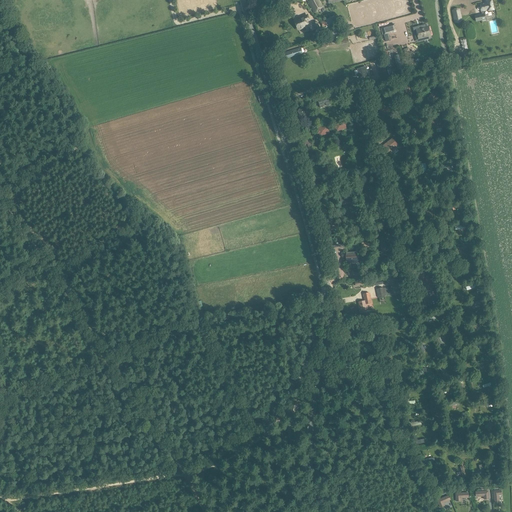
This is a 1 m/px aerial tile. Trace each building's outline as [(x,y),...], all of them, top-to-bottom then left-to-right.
[(311,0),(308,2),(314,13),(323,7),(319,0),(311,0)] [(492,0),(485,2),(485,4),(479,5),(481,12),(488,11),(488,12),(494,10),(492,0)] [(454,9),(452,10),(454,23),(457,23),(459,22),(462,21),(459,9),(457,9),(454,9)] [(307,16),(294,21),(298,30),(308,25),(307,21),(309,20),(307,16)] [(333,16),(326,20),(328,25),(336,22),(333,16)] [(394,25),(382,28),(381,28),(383,35),(384,35),(386,42),(390,40),(388,34),(396,32),(394,25)] [(426,25),(413,28),(415,35),(417,34),(419,41),(429,39),(429,36),(430,36),(428,27),(426,27),(426,25)] [(347,37),(337,39),(339,45),(349,42),(347,37)] [(331,38),(320,41),(322,48),(333,44),(331,38)] [(301,48),(281,53),(283,60),(303,54),(301,48)] [(384,63),(377,65),(380,76),(387,74),(384,63)] [(366,67),(357,69),(360,80),(369,78),(366,67)] [(409,85),(399,88),(403,97),(412,94),(409,85)] [(433,105),(440,95),(433,90),(426,99),(433,105)] [(356,98),(356,100),(356,101),(357,103),(358,103),(360,104),(361,104),(363,103),(364,101),(364,100),(364,98),(363,97),(361,96),(360,96),(358,96),(357,97),(356,98)] [(328,100),(318,103),(320,108),(330,105),(328,100)] [(382,105),(379,113),(390,117),(393,109),(382,105)] [(298,111),(298,112),(298,114),(299,115),(301,116),(302,116),(304,116),(305,115),(306,114),(306,112),(306,111),(305,109),(304,108),(302,108),(301,108),(299,109),(298,111)] [(444,117),(431,119),(432,128),(436,128),(436,129),(442,128),(442,127),(445,127),(444,117)] [(327,124),(316,127),(317,130),(316,130),(317,134),(318,134),(319,136),(329,134),(328,130),(329,130),(329,129),(334,128),(335,128),(336,131),(346,128),(345,126),(347,125),(346,122),(345,122),(344,119),(333,122),(334,126),(328,128),(327,124)] [(398,144),(393,138),(383,146),(388,152),(391,150),(392,152),(397,148),(395,146),(398,144)] [(307,139),(300,143),(304,150),(311,146),(307,139)] [(360,143),(356,144),(360,152),(361,155),(369,152),(364,141),(360,143)] [(313,178),(320,177),(321,177),(318,165),(310,167),(313,178)] [(365,189),(365,191),(365,192),(367,194),(368,194),(370,194),(372,193),(373,191),(373,189),(372,188),(371,186),(369,186),(367,186),(366,187),(365,189)] [(400,192),(394,197),(400,205),(406,200),(400,192)] [(350,197),(340,199),(341,206),(352,203),(350,197)] [(426,206),(426,216),(429,216),(429,218),(434,218),(434,206),(426,206)] [(377,219),(377,223),(385,223),(385,219),(384,219),(384,211),(380,211),(380,219),(377,219)] [(336,219),(325,222),(328,232),(339,230),(336,219)] [(383,251),(381,251),(381,255),(386,255),(385,251),(385,250),(384,251),(384,249),(386,249),(385,245),(387,245),(387,246),(391,246),(391,241),(387,242),(387,244),(385,244),(385,243),(381,243),(381,249),(382,249),(383,249),(383,251)] [(438,247),(434,251),(443,260),(446,256),(438,247)] [(359,251),(346,252),(346,263),(359,262),(359,251)] [(385,296),(387,296),(392,295),(391,287),(385,288),(383,288),(376,289),(378,298),(385,297),(385,296)] [(365,301),(364,301),(358,302),(359,304),(360,312),(367,311),(366,305),(365,301)] [(472,329),(482,325),(481,321),(470,326),(472,329)] [(398,355),(384,352),(382,362),(396,364),(398,355)] [(388,390),(391,389),(385,376),(381,378),(388,390)] [(456,383),(462,392),(466,389),(460,381),(456,383)] [(493,491),(494,504),(499,503),(499,496),(502,495),(501,490),(493,491)] [(488,491),(475,492),(476,497),(483,497),(483,500),(489,499),(488,491)] [(468,493),(461,493),(455,493),(456,502),(461,502),(461,499),(468,498),(468,493)] [(450,500),(448,496),(436,501),(440,508),(444,506),(443,503),(450,500)]
